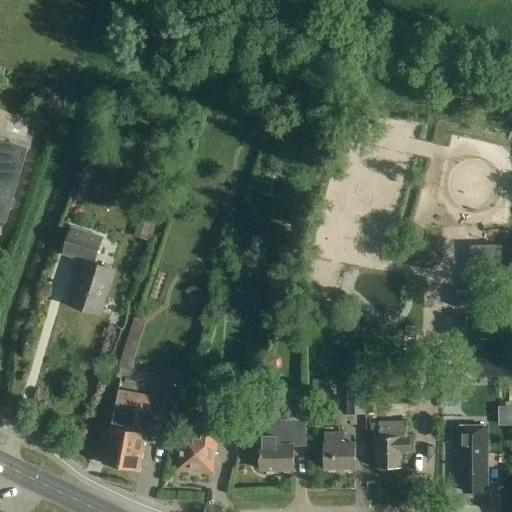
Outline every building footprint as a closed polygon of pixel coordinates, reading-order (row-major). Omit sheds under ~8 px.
[(57,110),(60,88),(36,84),(34,96),(42,108),(57,110)] [(266,124),(258,121),(255,130),(263,133),(266,124)] [(0,221),(4,222),(25,148),(0,141),(0,221)] [(199,227),(203,209),(193,207),(190,225),(199,227)] [(140,215),(135,236),(152,240),(158,220),(140,215)] [(67,303),(98,314),(112,271),(91,264),(100,239),(69,229),(61,254),(81,260),(67,303)] [(220,241),(213,265),(225,269),(232,245),(220,241)] [(295,266),(278,259),(272,277),(288,284),(295,266)] [(42,308),(63,309),(64,274),(43,273),(42,308)] [(493,289),(473,289),(473,307),(493,307),(493,289)] [(466,318),(467,337),(506,336),(505,317),(466,318)] [(511,347),(476,348),(475,349),(476,367),(476,376),(511,375),(511,347)] [(453,368),(476,367),(475,349),(452,350),(453,368)] [(348,377),(349,414),(365,414),(364,377),(348,377)] [(326,380),(313,380),(312,392),(326,392),(326,380)] [(166,382),(160,413),(178,417),(184,386),(166,382)] [(130,431),(135,408),(118,404),(113,427),(111,427),(104,462),(138,470),(145,434),(130,431)] [(232,409),(227,429),(243,433),(247,412),(232,409)] [(283,422),(283,413),(262,413),(262,471),(295,471),(295,447),(308,447),(308,422),(283,422)] [(499,425),(511,425),(511,416),(500,416),(499,425)] [(219,452),(221,429),(222,418),(197,417),(196,432),(185,431),(182,466),(191,466),(190,473),(204,474),(204,469),(213,469),(214,452),(219,452)] [(402,452),(411,452),(411,436),(407,436),(407,422),(380,422),(380,437),(376,437),(376,468),(402,467),(402,452)] [(458,426),(459,449),(458,482),(464,482),(464,492),(483,492),(483,485),(488,485),(488,426),(458,426)] [(326,470),(356,469),(355,442),(345,442),(345,433),(325,433),(326,470)]
